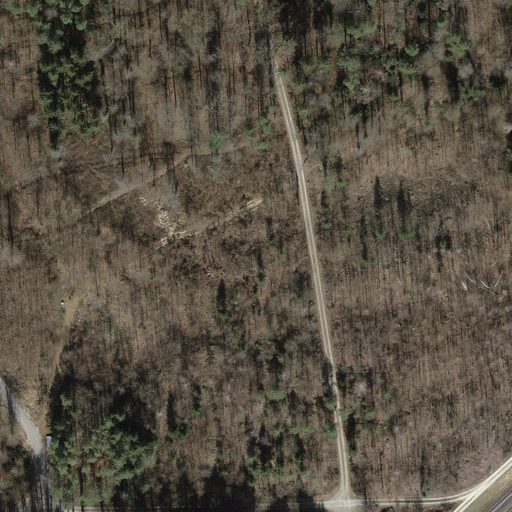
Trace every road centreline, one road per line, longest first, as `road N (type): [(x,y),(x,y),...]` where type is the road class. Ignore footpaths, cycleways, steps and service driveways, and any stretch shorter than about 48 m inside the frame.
road 1 (track): [(257,0),(305,191),(347,511)]
road 2 (track): [(32,511),(346,506),(474,495)]
road 3 (track): [(34,511),(43,464),(35,436),(0,384)]
